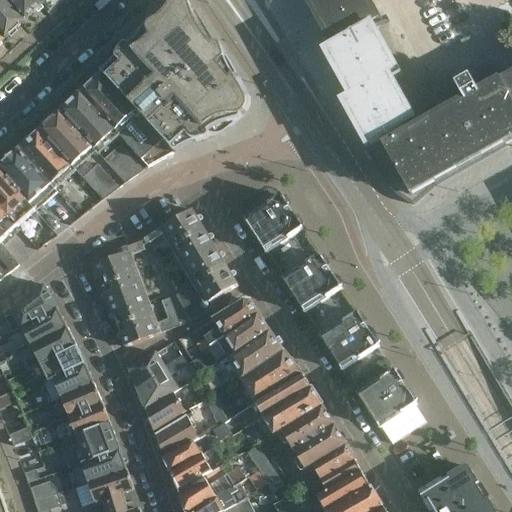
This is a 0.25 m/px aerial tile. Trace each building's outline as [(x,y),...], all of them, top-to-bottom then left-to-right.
[(0,0),(0,4),(19,24),(38,6),(31,0),(0,0)] [(382,140),(413,123),(387,77),(395,72),(370,26),(378,21),(365,0),(310,0),(335,44),(327,49),(352,95),(344,99),(371,146),(382,140)] [(0,41),(19,24),(0,4),(0,41)] [(104,73),(102,75),(174,154),(175,154),(176,153),(175,151),(247,108),(182,5),(105,75),(104,73)] [(511,79),(496,88),(490,77),(483,74),(471,80),(470,79),(458,86),(463,96),(465,95),(470,103),(387,149),(382,140),(371,146),(367,148),(374,161),(372,162),(379,173),(385,183),(393,192),(403,199),(413,205),(437,185),(506,147),(505,144),(511,140),(511,79)] [(102,75),(81,94),(116,132),(149,168),(174,154),(102,75)] [(94,150),(95,151),(116,132),(81,94),(61,113),(94,150)] [(73,168),(94,150),(61,113),(40,132),(73,168)] [(52,188),(73,168),(40,132),(19,151),(52,188)] [(104,160),(125,184),(144,171),(121,145),(104,160)] [(0,168),(0,171),(31,206),(52,188),(19,151),(0,168)] [(103,201),(119,189),(98,165),(83,179),(103,201)] [(0,207),(19,229),(36,213),(31,206),(0,171),(0,207)] [(267,254),(304,230),(282,197),(245,221),(267,254)] [(0,243),(1,245),(19,229),(0,207),(0,243)] [(176,247),(204,230),(193,211),(164,228),(169,237),(176,247)] [(156,233),(161,241),(169,237),(164,228),(156,233)] [(187,266),(216,249),(204,230),(176,247),(187,266)] [(153,246),(161,241),(156,233),(148,238),(153,246)] [(133,245),(136,254),(145,250),(142,242),(133,245)] [(0,279),(1,280),(20,266),(1,245),(0,243),(0,279)] [(124,248),(126,254),(127,257),(136,254),(133,245),(124,248)] [(127,257),(126,254),(124,248),(109,254),(111,259),(95,265),(111,306),(141,295),(127,257)] [(198,285),(227,267),(216,249),(187,266),(198,285)] [(305,314),(342,290),(320,256),(283,280),(305,314)] [(213,309),(219,305),(215,300),(238,286),(227,267),(198,285),(207,299),(213,309)] [(21,328),(26,326),(58,310),(44,286),(11,311),(21,328)] [(181,304),(188,300),(184,292),(176,296),(181,304)] [(156,335),(152,325),(141,295),(111,306),(126,348),(157,336),(156,335)] [(164,310),(173,307),(170,298),(161,302),(164,310)] [(200,303),(206,313),(213,309),(207,299),(200,303)] [(224,338),(258,315),(247,299),(213,320),(219,328),(204,338),(210,347),(216,343),(216,344),(224,338)] [(188,300),(181,304),(186,312),(193,308),(193,307),(188,300)] [(199,317),(206,313),(200,303),(193,307),(193,308),(199,317)] [(173,307),(164,310),(168,319),(169,319),(176,316),(173,307)] [(191,321),(199,317),(193,308),(186,312),(191,321)] [(31,347),(59,333),(68,328),(58,310),(26,326),(21,328),(31,347)] [(343,371),(380,347),(358,314),(321,338),(343,371)] [(224,338),(236,355),(270,332),(258,315),(224,338)] [(169,319),(172,329),(180,326),(176,316),(169,319)] [(164,332),(172,329),(169,319),(168,319),(161,322),(164,332)] [(156,335),(164,332),(161,322),(152,325),(156,335)] [(40,366),(69,351),(77,347),(68,328),(59,333),(31,347),(40,366)] [(236,355),(229,360),(226,356),(210,367),(214,373),(224,366),(226,368),(231,365),(239,378),(234,380),(236,384),(241,381),(283,351),(270,332),(236,355)] [(48,382),(49,381),(86,365),(77,347),(69,351),(40,366),(48,382)] [(255,404),(302,375),(283,351),(241,381),(255,404)] [(164,368),(156,354),(129,371),(137,391),(167,373),(169,377),(178,372),(173,363),(164,368)] [(178,372),(187,366),(182,357),(173,363),(178,372)] [(192,361),(193,362),(200,374),(207,369),(199,357),(192,361)] [(51,403),(55,401),(61,399),(94,384),(86,365),(49,381),(48,382),(43,384),(51,403)] [(380,429),(416,405),(417,405),(395,371),(358,395),(380,429)] [(177,390),(169,377),(167,373),(137,391),(145,410),(172,393),(177,390)] [(247,427),(263,418),(311,388),(302,375),(255,404),(259,410),(243,420),(247,427)] [(69,418),(69,417),(102,404),(94,384),(61,399),(69,418)] [(281,432),(322,407),(311,388),(263,418),(274,435),(281,432)] [(197,389),(190,393),(195,404),(203,399),(197,389)] [(7,407),(10,406),(17,403),(12,392),(3,396),(7,407)] [(154,433),(185,413),(172,393),(145,410),(154,433)] [(77,438),(106,426),(111,425),(102,404),(69,417),(69,418),(77,438)] [(322,407),(281,432),(305,471),(346,445),(322,407)] [(222,411),(214,415),(220,425),(221,424),(228,420),(222,411)] [(164,460),(193,442),(197,439),(187,417),(156,436),(164,460)] [(86,463),(116,453),(121,451),(111,425),(106,426),(77,438),(86,462),(86,463)] [(225,425),(216,430),(220,437),(225,438),(231,434),(225,425)] [(23,443),(27,441),(32,439),(28,428),(18,432),(23,443)] [(13,446),(18,445),(23,443),(18,432),(9,436),(13,446)] [(193,442),(164,460),(171,475),(201,456),(193,442)] [(250,459),(261,452),(256,445),(246,452),(250,459)] [(320,480),(355,461),(346,445),(305,471),(308,476),(315,472),(320,480)] [(121,451),(116,453),(86,463),(86,462),(81,463),(88,484),(127,470),(121,451)] [(255,465),(265,459),(261,452),(250,459),(255,465)] [(202,477),(211,472),(201,456),(171,475),(173,479),(178,492),(202,477)] [(259,472),(270,465),(265,459),(255,465),(257,470),(259,472)] [(319,481),(325,493),(362,472),(355,461),(320,480),(319,481)] [(264,479),(274,472),(270,465),(259,472),(264,479)] [(480,484),(470,468),(464,467),(448,477),(449,479),(444,483),(442,480),(420,494),(430,511),(496,511),(489,499),(486,501),(477,486),(480,484)] [(28,484),(33,482),(39,480),(36,470),(25,474),(28,484)] [(125,504),(122,495),(134,491),(127,470),(88,484),(95,504),(103,502),(106,510),(125,504)] [(257,470),(247,477),(256,491),(267,483),(264,479),(259,472),(257,470)] [(268,486),(278,479),(274,472),(264,479),(267,483),(268,486)] [(325,511),(328,511),(371,488),(362,472),(325,493),(317,498),(325,511)] [(186,511),(198,511),(216,500),(202,477),(178,492),(186,511)] [(278,479),(268,486),(273,493),(283,486),(278,479)] [(35,502),(58,494),(53,481),(30,489),(35,502)] [(216,500),(198,511),(222,511),(223,511),(245,498),(239,485),(216,500)] [(373,511),(382,507),(371,488),(328,511),(373,511)] [(37,511),(50,511),(50,510),(61,506),(58,494),(35,502),(37,511)] [(290,497),(274,503),(279,511),(291,511),(302,505),(295,494),(290,497)] [(253,511),(245,498),(223,511),(222,511),(253,511)]
